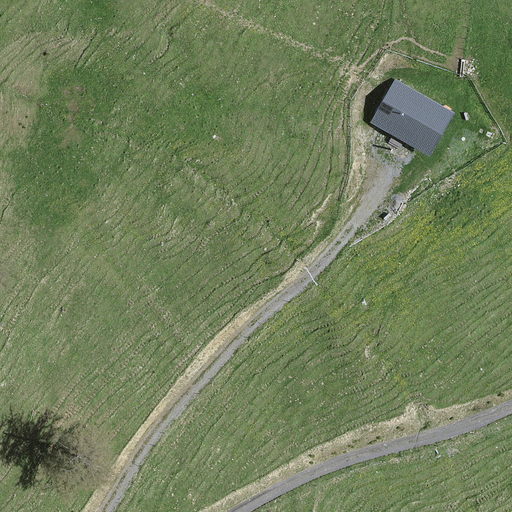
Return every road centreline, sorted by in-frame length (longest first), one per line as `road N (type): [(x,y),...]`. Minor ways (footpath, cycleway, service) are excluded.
road 1 (track): [(108,511),(181,405),(324,259),(390,171)]
road 2 (track): [(242,511),(331,462),(511,406)]
